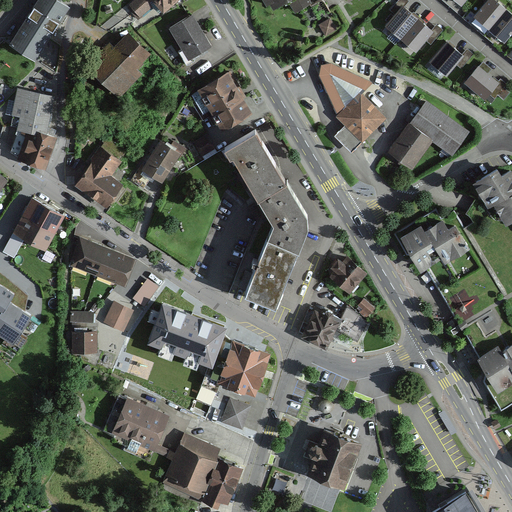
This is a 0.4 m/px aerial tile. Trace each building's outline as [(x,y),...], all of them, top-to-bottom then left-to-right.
[(72,6),(62,0),(38,0),(13,42),(39,58),(72,6)] [(136,0),(133,2),(145,14),(159,0),(160,0),(170,10),(180,0),(136,0)] [(490,25),(506,7),(496,0),(487,0),(476,13),(490,25)] [(401,35),(417,17),(403,5),(387,23),(401,35)] [(504,37),(511,28),(511,12),(506,7),(490,25),(504,37)] [(218,45),(199,12),(175,27),(194,59),(218,45)] [(415,47),(431,29),(417,17),(401,35),(415,47)] [(324,36),(337,32),(333,20),(320,24),(324,36)] [(155,51),(133,31),(120,45),(115,40),(91,68),(124,98),(146,73),(140,68),(155,51)] [(468,53),(452,40),(435,60),(451,74),(468,53)] [(349,125),(366,141),(389,117),(364,92),(373,82),(334,63),(324,66),(323,74),(340,113),(349,125)] [(503,82),(484,66),(470,83),(489,98),(503,82)] [(235,71),(205,88),(232,133),(261,116),(235,71)] [(59,94),(24,87),(18,116),(26,117),(23,134),(28,135),(22,159),(50,169),(59,137),(50,134),(59,94)] [(473,130),(430,100),(394,151),(417,167),(436,141),(456,155),(473,130)] [(6,116),(11,117),(15,104),(10,102),(6,116)] [(366,141),(349,125),(339,136),(355,152),(366,141)] [(259,196),(287,179),(256,128),(226,147),(231,156),(233,154),(259,196)] [(216,148),(209,135),(196,142),(204,155),(216,148)] [(185,150),(166,139),(149,168),(168,180),(185,150)] [(120,158),(102,146),(76,182),(107,204),(121,183),(109,174),(120,158)] [(511,167),(511,166),(502,171),(498,165),(473,180),(482,193),(488,204),(493,201),(506,223),(511,219),(511,167)] [(287,179),(259,196),(274,221),(269,235),(298,247),(308,223),(307,210),(287,179)] [(442,259),(427,269),(439,290),(460,326),(479,358),(499,345),(503,351),(511,344),(511,219),(506,223),(493,201),(488,204),(482,193),(466,214),(473,223),(464,227),(454,212),(442,219),(436,209),(394,233),(405,254),(411,254),(401,238),(421,226),(424,231),(443,220),(448,229),(455,224),(471,249),(445,265),(442,259)] [(63,214),(33,198),(24,213),(54,230),(63,214)] [(54,230),(24,213),(16,229),(46,245),(54,230)] [(448,229),(443,220),(424,231),(421,226),(401,238),(411,254),(422,272),(427,269),(442,259),(445,265),(471,249),(455,224),(448,229)] [(298,247),(269,235),(246,290),(276,302),(298,247)] [(99,271),(107,248),(81,238),(72,262),(99,271)] [(125,281),(134,258),(107,248),(99,271),(125,281)] [(367,270),(346,253),(330,273),(351,290),(367,270)] [(162,283),(152,276),(136,298),(145,305),(162,283)] [(14,291),(0,280),(0,311),(1,312),(0,312),(0,324),(17,337),(35,313),(11,295),(14,291)] [(378,307),(367,299),(359,310),(370,318),(378,307)] [(134,312),(117,303),(108,320),(125,329),(134,312)] [(370,321),(351,308),(342,329),(360,339),(370,321)] [(344,320),(319,309),(307,336),(332,347),(344,320)] [(160,346),(209,364),(222,328),(172,311),(160,346)] [(96,314),(77,313),(76,324),(96,325),(96,314)] [(101,330),(76,331),(77,351),(102,350),(101,330)] [(235,339),(221,377),(255,389),(269,350),(235,339)] [(511,344),(503,351),(499,345),(479,358),(500,390),(511,381),(511,344)] [(173,415),(120,395),(107,429),(160,449),(173,415)] [(253,407),(234,399),(226,421),(245,428),(253,407)] [(493,422),(495,427),(503,424),(500,418),(493,422)] [(330,430),(328,429),(327,431),(314,468),(313,471),(316,473),(344,483),(347,484),(349,480),(362,444),(363,441),(359,440),(330,430)] [(226,449),(188,434),(168,486),(205,500),(207,496),(226,503),(228,497),(235,500),(248,466),(223,456),(226,449)] [(480,511),(466,487),(424,511),(480,511)]
